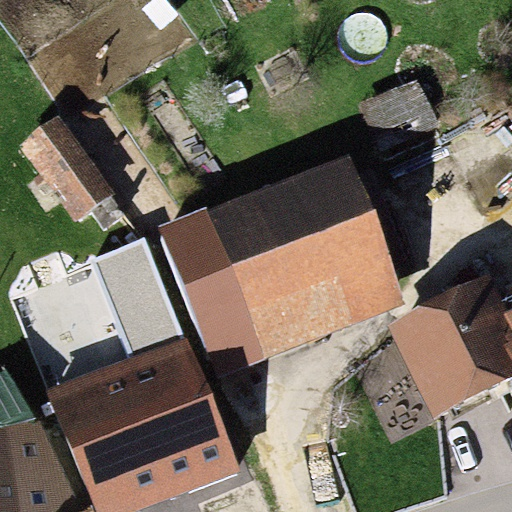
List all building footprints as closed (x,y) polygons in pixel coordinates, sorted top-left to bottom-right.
[(404,96),(362,116),(392,180),(435,160),(404,96)] [(98,203),(49,134),(19,155),(68,224),(98,203)] [(336,182),(154,250),(206,389),(388,321),(336,182)] [(511,254),(470,276),(485,306),(401,349),(438,421),(490,395),(511,438),(511,254)] [(85,275),(123,374),(174,354),(136,255),(85,275)] [(123,374),(42,404),(83,511),(155,511),(225,485),(174,354),(123,374)] [(0,388),(0,445),(20,439),(2,388),(0,388)]
